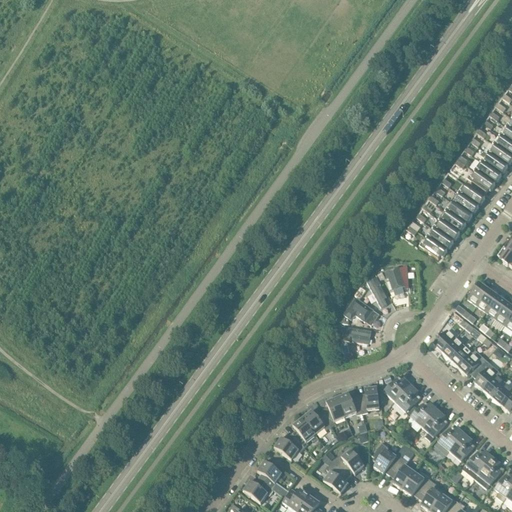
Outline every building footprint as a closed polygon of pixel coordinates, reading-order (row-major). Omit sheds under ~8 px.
[(505,97),(502,101),(509,106),(511,102),(505,97)] [(506,111),(498,106),(496,110),(503,115),(506,111)] [(499,120),(492,115),(489,118),(496,124),(499,120)] [(486,123),(483,127),(490,132),(493,128),(486,123)] [(501,134),(498,138),(501,140),(511,147),(511,134),(508,131),(507,131),(504,136),(501,134)] [(479,132),(477,136),(484,141),(487,137),(479,132)] [(494,143),(492,147),(495,149),(511,160),(511,159),(511,147),(501,140),(497,145),(494,143)] [(473,141),(470,145),(478,150),(480,146),(473,141)] [(488,152),(486,156),(489,158),(489,157),(505,169),(506,169),(507,166),(509,168),(510,166),(511,163),(511,160),(495,149),(491,154),(488,152)] [(474,155),(467,150),(464,153),(471,159),(474,155)] [(482,161),(479,164),(482,166),(499,178),(501,175),(503,176),(504,175),(507,170),(506,169),(505,169),(489,157),(489,158),(485,163),(482,161)] [(461,158),(458,162),(465,167),(468,163),(461,158)] [(458,162),(455,166),(462,171),(465,167),(458,162)] [(476,169),(473,173),(476,175),(493,187),(493,186),(495,184),(497,185),(498,184),(501,179),(499,178),(482,166),(479,164),(476,169)] [(469,178),(467,182),(486,196),(488,193),(490,194),(491,192),(495,188),(493,186),(493,187),(476,175),(472,180),(469,178)] [(451,186),(444,181),(441,185),(448,190),(451,186)] [(463,186),(457,196),(460,198),(476,209),(478,207),(480,208),(481,207),(485,202),(463,186)] [(442,199),(445,195),(438,190),(435,194),(442,199)] [(453,201),(450,205),(453,207),(470,218),(472,215),(474,217),(475,215),(478,211),(476,209),(460,198),(457,196),(453,201)] [(436,208),(439,204),(431,199),(429,203),(436,208)] [(447,210),(444,213),(447,216),(447,215),(464,227),(466,224),(468,226),(469,224),(472,219),(470,218),(453,207),(450,212),(447,210)] [(432,213),(425,208),(422,211),(430,216),(432,213)] [(440,219),(438,222),(441,224),(457,236),(457,235),(459,233),(461,234),(462,233),(466,228),(464,227),(447,215),(447,216),(444,213),(440,219)] [(426,221),(419,216),(416,220),(423,225),(426,221)] [(434,227),(431,231),(434,233),(435,233),(451,245),(451,244),(453,242),(455,243),(456,242),(459,237),(457,235),(457,236),(441,224),(438,222),(434,227)] [(410,229),(417,234),(420,230),(413,225),(410,229)] [(414,238),(417,234),(410,229),(407,233),(414,238)] [(428,236),(425,240),(428,242),(430,243),(445,253),(447,251),(449,252),(450,250),(453,246),(451,244),(451,245),(435,233),(434,233),(431,238),(428,236)] [(421,245),(419,249),(438,263),(441,259),(443,261),(444,259),(447,254),(445,253),(430,243),(428,242),(424,247),(421,245)] [(511,256),(504,251),(497,260),(501,263),(509,269),(509,268),(511,270),(511,256)] [(408,288),(406,268),(385,275),(387,281),(389,280),(393,292),(408,288)] [(376,280),(367,285),(381,311),(387,308),(383,302),(386,300),(381,289),(378,291),(377,290),(380,288),(376,280)] [(477,308),(488,292),(485,288),(483,289),(479,285),(467,302),(477,308)] [(360,290),(354,298),(359,302),(365,293),(360,290)] [(486,315),(498,299),(493,296),(494,294),(488,292),(477,308),(486,315)] [(495,322),(507,306),(503,301),(502,302),(498,299),(486,315),(495,322)] [(373,313),(355,301),(344,317),(351,322),(352,320),(354,319),(356,318),(365,325),(373,313)] [(504,328),(511,317),(511,309),(511,308),(511,307),(507,306),(495,322),(504,328)] [(467,322),(471,317),(465,313),(462,317),(467,322)] [(473,326),(476,322),(471,317),(467,322),(473,326)] [(463,322),(459,327),(465,331),(468,327),(463,322)] [(468,327),(465,331),(470,336),(474,331),(468,327)] [(483,327),(479,331),(485,336),(488,331),(483,327)] [(370,334),(338,328),(336,342),(368,347),(370,334)] [(488,331),(485,336),(490,340),(494,336),(488,331)] [(442,355),(456,341),(447,333),(433,347),(438,351),(437,352),(442,355)] [(481,336),(477,341),(483,345),(486,341),(481,336)] [(450,363),(464,349),(456,341),(442,355),(445,360),(446,359),(450,363)] [(486,341),(483,345),(488,350),(492,345),(486,341)] [(501,341),(497,346),(503,350),(506,345),(501,341)] [(347,345),(341,347),(343,357),(349,355),(347,345)] [(506,345),(503,350),(508,354),(511,350),(506,345)] [(464,349),(450,363),(454,367),(453,368),(459,371),(472,356),(464,349)] [(498,350),(493,356),(497,359),(501,359),(504,355),(498,350)] [(472,356),(459,371),(462,376),(463,375),(466,378),(467,379),(469,376),(472,379),(476,374),(481,368),(486,363),(475,353),(472,356)] [(476,374),(472,379),(477,383),(474,385),(476,387),(479,389),(478,391),(483,393),(496,378),(499,375),(486,363),(481,368),(476,374)] [(492,401),(505,386),(496,378),(483,393),(486,398),(488,397),(492,401)] [(395,405),(411,388),(403,381),(402,382),(398,379),(384,394),(395,405)] [(500,408),(511,394),(511,391),(505,386),(492,401),(496,404),(495,406),(500,408)] [(411,388),(395,405),(406,416),(421,400),(417,397),(418,395),(411,388)] [(357,398),(362,416),(362,417),(368,416),(368,413),(379,412),(377,390),(365,391),(364,391),(365,396),(357,398)] [(511,394),(500,408),(504,413),(505,412),(509,416),(511,413),(511,394)] [(362,416),(357,398),(350,400),(348,395),(347,395),(348,396),(337,400),(345,421),(356,416),(357,418),(362,417),(362,416)] [(345,421),(337,400),(326,405),(326,404),(328,409),(321,413),(331,430),(336,427),(335,425),(345,421)] [(434,416),(437,413),(430,406),(428,407),(425,404),(410,420),(422,430),(434,416)] [(331,430),(321,413),(314,417),(311,413),(311,414),(302,421),(316,438),(324,431),(326,433),(331,430)] [(434,416),(422,430),(428,436),(425,440),(430,444),(433,440),(447,425),(444,421),(445,420),(441,416),(437,413),(434,416)] [(316,438),(302,421),(293,428),(292,428),(295,432),(290,438),(304,451),(308,447),(307,445),(316,438)] [(446,458),(449,455),(464,437),(457,430),(455,432),(451,428),(434,448),(446,458)] [(449,455),(461,465),(475,448),(471,445),(472,444),(464,437),(449,455)] [(304,451),(290,438),(285,443),(280,440),(280,441),(274,451),(292,463),(298,454),(300,455),(304,451)] [(373,462),(377,465),(373,470),(383,477),(383,478),(385,475),(390,478),(402,461),(397,457),(396,459),(387,453),(388,451),(382,446),(373,459),(374,460),(373,462)] [(332,464),(348,480),(353,475),(355,478),(355,477),(364,469),(351,452),(342,459),(340,458),(332,464)] [(466,469),(463,472),(474,482),(492,460),(484,454),(483,455),(479,452),(466,469)] [(492,460),(474,482),(486,492),(490,488),(503,471),(499,468),(500,467),(492,460)] [(402,493),(415,475),(405,468),(408,465),(402,461),(390,478),(395,482),(392,486),(392,487),(392,486),(402,493)] [(282,477),(264,464),(260,469),(257,473),(256,474),(261,477),(257,482),(273,493),(284,501),(289,494),(288,493),(288,494),(276,486),(282,477)] [(348,480),(332,464),(326,472),(330,475),(323,484),(341,497),(348,487),(348,488),(348,487),(344,484),(348,480)] [(415,475),(402,493),(411,500),(413,498),(418,501),(431,483),(425,479),(424,481),(415,475)] [(503,505),(506,501),(511,493),(511,476),(511,478),(507,475),(494,492),(499,495),(495,499),(503,505)] [(454,478),(451,482),(456,487),(459,483),(454,478)] [(273,493),(257,482),(254,487),(250,483),(249,484),(250,484),(243,494),(261,507),(267,497),(269,499),(273,493)] [(431,483),(418,501),(423,504),(420,509),(421,509),(425,511),(432,511),(443,497),(434,491),(436,487),(431,483)] [(290,511),(300,511),(310,499),(301,492),(300,491),(297,496),(292,492),(281,508),(286,511),(288,510),(290,511)] [(454,511),(459,506),(453,502),(452,504),(443,497),(432,511),(454,511)] [(310,499),(300,511),(319,511),(317,510),(320,505),(319,506),(310,499)]
